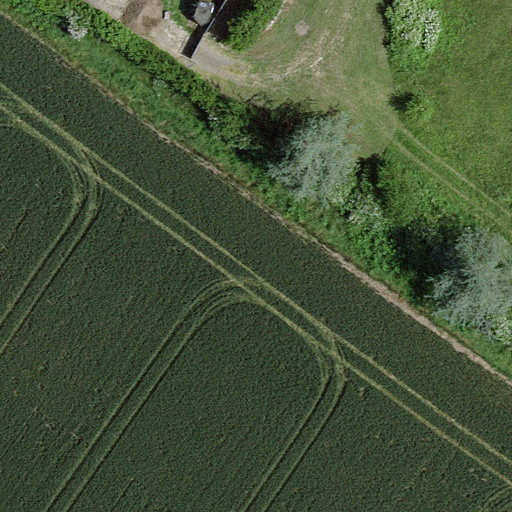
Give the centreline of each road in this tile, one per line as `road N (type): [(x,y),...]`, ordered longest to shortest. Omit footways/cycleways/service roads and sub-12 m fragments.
road 1 (track): [(332,109),(511,227)]
road 2 (track): [(368,0),(332,109),(243,73)]
road 3 (track): [(109,0),(243,73)]
